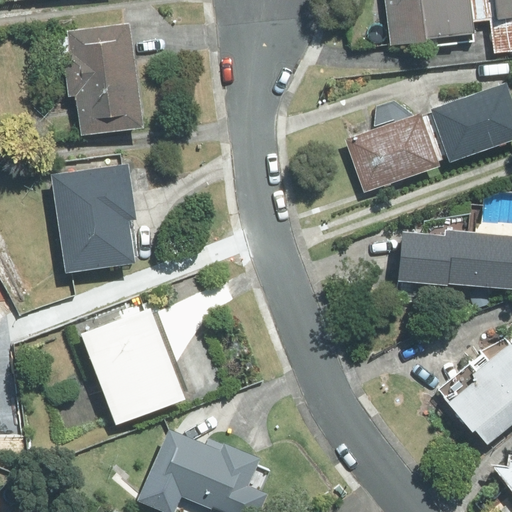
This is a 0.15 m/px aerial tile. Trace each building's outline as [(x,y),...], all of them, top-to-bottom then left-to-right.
[(511,0),(376,0),(381,46),(419,43),(473,38),(471,24),(489,22),(492,55),(511,53),(511,0)] [(54,100),(69,98),(74,140),(134,133),(120,25),(61,32),(63,51),(48,53),(54,100)] [(426,112),(444,164),(511,140),(511,119),(501,87),(426,112)] [(433,168),(415,116),(343,140),(361,192),(433,168)] [(53,275),(126,267),(121,225),(125,224),(119,166),(43,174),(53,275)] [(511,238),(394,227),(389,281),(508,292),(511,251),(511,238)] [(72,333),(106,429),(179,404),(146,307),(72,333)] [(478,452),(511,425),(511,345),(506,351),(439,404),(478,452)] [(206,439),(203,448),(164,434),(144,487),(213,511),(233,511),(251,465),(254,456),(206,439)]
